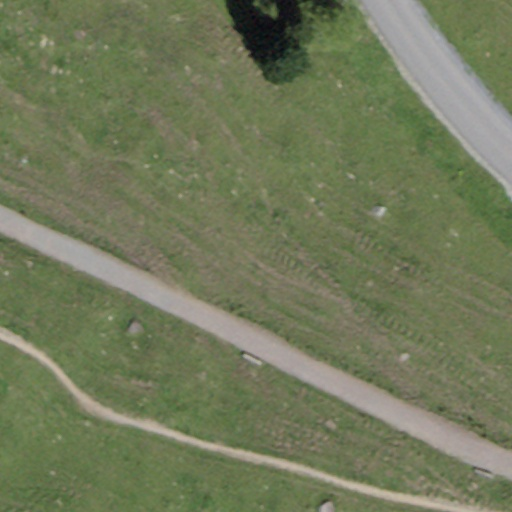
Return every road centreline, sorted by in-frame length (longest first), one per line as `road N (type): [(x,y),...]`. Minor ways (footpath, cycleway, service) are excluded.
road 1 (track): [(511,460),(0,229)]
road 2 (residential): [(391,0),(453,95),(511,147)]
